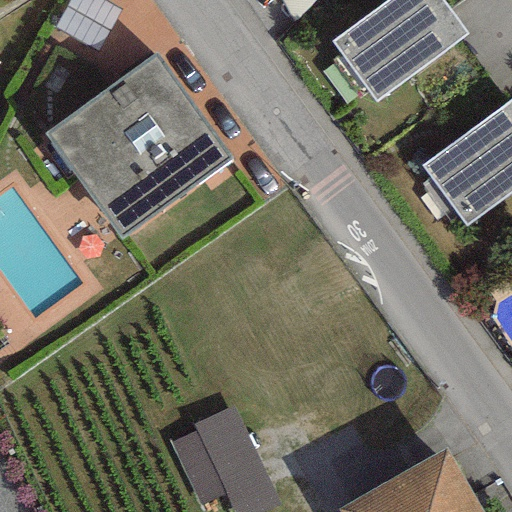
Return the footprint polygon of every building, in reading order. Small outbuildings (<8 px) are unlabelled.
[(92,0),(79,0),(63,36),(102,54),(121,13),(92,0)] [(408,0),(388,0),(310,54),(357,121),(449,57),(408,0)] [(155,62),(46,132),(127,243),(238,168),(155,62)] [(511,135),(498,115),(406,182),(447,239),(511,192),(511,135)] [(209,511),(220,511),(276,483),(239,412),(175,445),(209,511)] [(475,511),(441,453),(336,509),(337,511),(475,511)]
